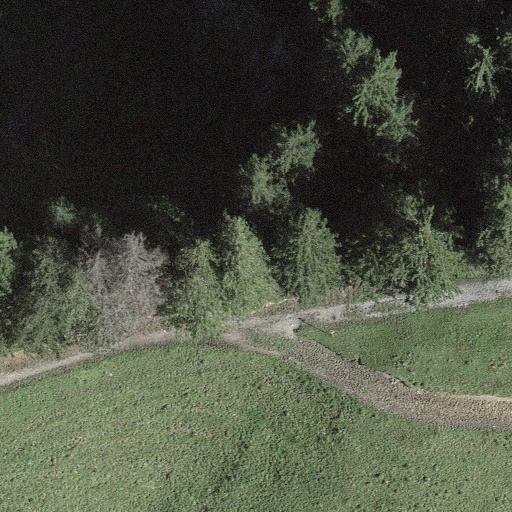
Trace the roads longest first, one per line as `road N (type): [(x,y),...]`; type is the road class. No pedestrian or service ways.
road 1 (track): [(511,286),(249,329),(0,388)]
road 2 (track): [(511,419),(381,395),(249,329)]
